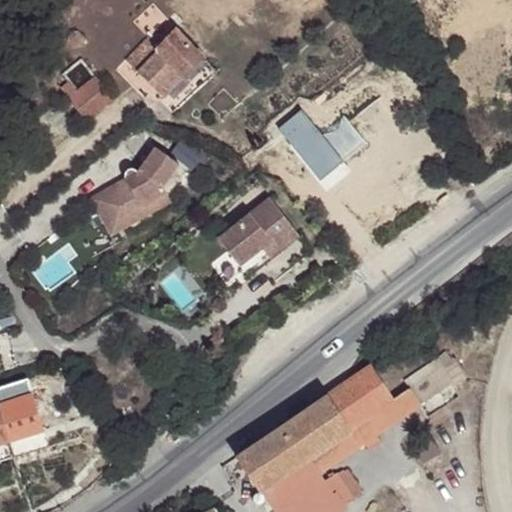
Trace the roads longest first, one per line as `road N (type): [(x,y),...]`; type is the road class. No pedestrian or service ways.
road 1 (secondary): [(511,210),(144,492)]
road 2 (unclassified): [(144,492),(182,345),(139,323),(77,350),(54,349),(39,338),(0,268)]
